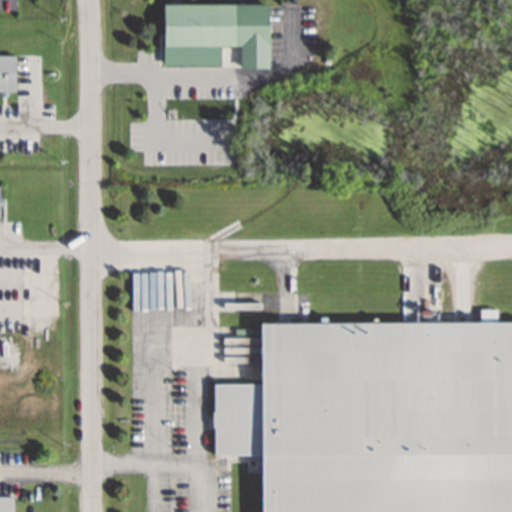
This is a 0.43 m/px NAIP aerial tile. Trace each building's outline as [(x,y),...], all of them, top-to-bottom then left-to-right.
[(17,0),(0,0),(0,11),(17,11),(17,0)] [(267,5),(161,5),(161,47),(238,47),(238,69),(267,69),(267,5)] [(0,92),(15,92),(15,56),(0,55),(0,92)] [(258,322),(258,383),(212,384),(212,455),(259,455),(259,511),(511,511),(511,320),(494,321),(494,309),(478,309),(478,321),(258,322)] [(0,511),(0,496),(12,496),(11,511),(0,511)]
